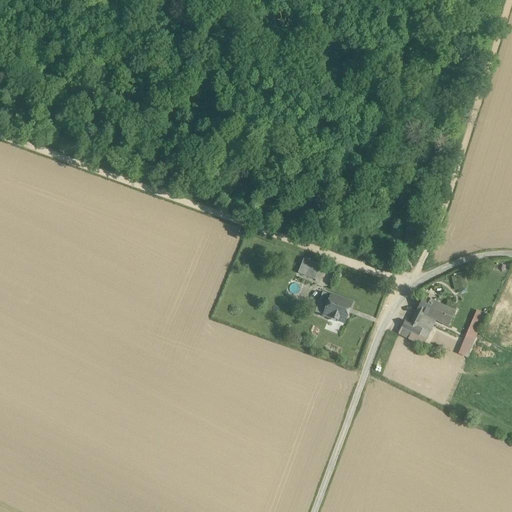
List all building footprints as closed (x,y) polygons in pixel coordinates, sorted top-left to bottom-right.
[(318,262),(307,258),(305,263),(316,267),(318,262)] [(316,267),(305,263),(302,272),(317,277),(320,269),(316,267)] [(351,304),(322,293),(315,312),(330,318),(331,320),(335,322),(337,321),(344,324),(351,304)] [(455,312),(423,296),(416,311),(410,323),(417,327),(423,314),(435,320),(448,327),(455,312)] [(475,309),(459,354),(468,358),(485,313),(475,309)] [(435,320),(423,314),(417,327),(422,329),(419,336),(426,340),(435,320)] [(410,323),(405,321),(401,328),(412,333),(419,336),(422,329),(417,327),(410,323)] [(412,333),(401,328),(398,335),(408,340),(412,333)]
